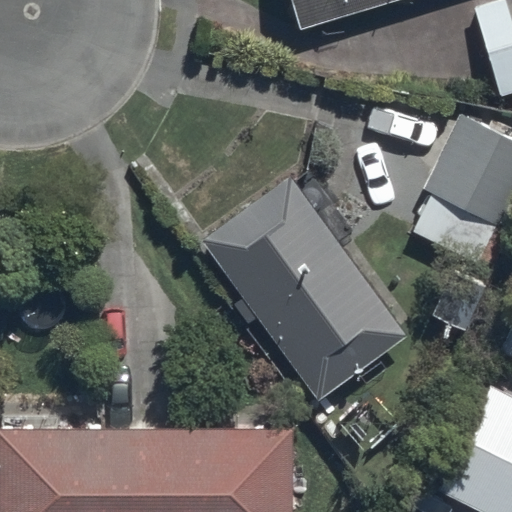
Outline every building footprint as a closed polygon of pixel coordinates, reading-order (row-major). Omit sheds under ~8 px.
[(288,0),(299,37),(423,0),(288,0)] [(498,99),(511,95),(511,0),(508,0),(473,10),(498,99)] [(511,225),(511,146),(458,121),(425,192),(432,196),(411,240),(477,270),(496,228),(508,234),(511,225)] [(289,180),(200,245),(318,407),(407,343),(289,180)] [(511,317),(511,277),(496,310),(511,317)] [(488,297),(452,278),(430,320),(465,339),(488,297)] [(511,381),(478,365),(427,467),(511,509),(511,381)] [(287,511),(287,439),(0,438),(0,511),(287,511)] [(421,511),(395,499),(388,511),(421,511)]
